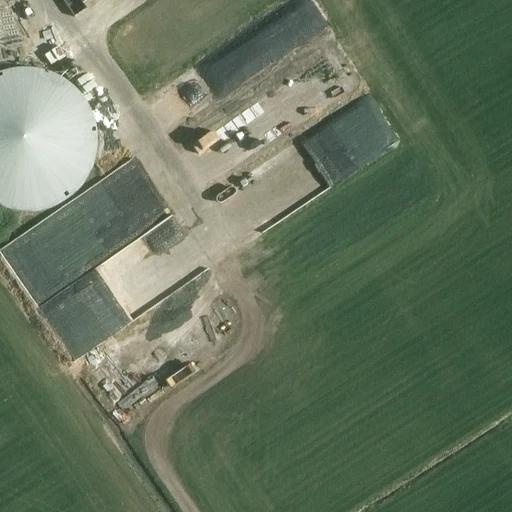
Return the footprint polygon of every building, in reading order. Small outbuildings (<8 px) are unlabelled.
[(164,68),(176,65),(172,49),(160,52),(164,68)] [(69,251),(64,243),(24,268),(45,302),(113,259),(102,241),(87,250),(83,242),(69,251)] [(87,294),(109,330),(163,297),(141,261),(87,294)] [(58,327),(67,343),(76,338),(85,355),(103,345),(84,312),(58,327)] [(155,358),(117,388),(134,410),(189,366),(182,358),(165,371),(155,358)] [(215,503),(201,478),(209,473),(194,447),(174,458),(202,509),(215,503)]
